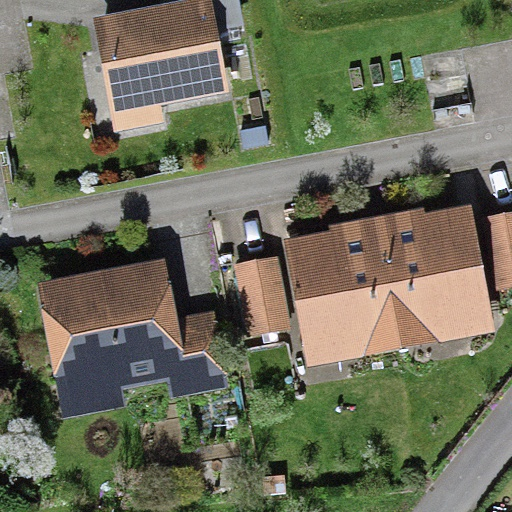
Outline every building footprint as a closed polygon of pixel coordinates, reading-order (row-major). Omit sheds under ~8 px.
[(94,23),(114,135),(164,126),(162,112),(230,100),(218,36),(244,31),(237,0),(159,0),(161,10),(94,23)] [(511,290),(511,216),(484,222),(497,293),(511,290)] [(362,242),(303,253),(322,355),(479,326),(460,224),(398,235),(362,242)] [(228,392),(214,314),(175,321),(166,265),(38,287),(62,422),(126,411),(123,395),(169,387),(172,401),(228,392)] [(287,328),(275,266),(236,274),(248,335),(287,328)]
